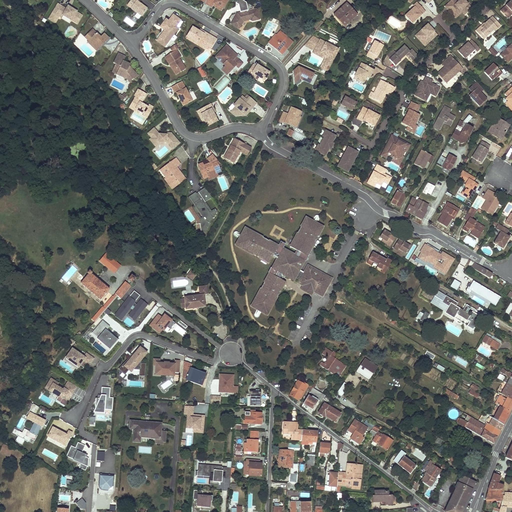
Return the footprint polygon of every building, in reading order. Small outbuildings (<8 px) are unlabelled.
[(142,4),(135,0),(130,0),(127,5),(141,16),(147,8),(143,5),(142,6),(141,5),(142,4)] [(211,0),(208,5),(212,8),(213,6),(215,3),(223,8),(228,0),(211,0)] [(454,0),(452,0),(445,6),(455,16),(462,9),(466,13),(472,8),(464,0),(460,0),(457,3),(454,0)] [(505,7),(500,11),(508,19),(511,14),(511,0),(506,5),(507,6),(505,7)] [(426,11),(417,2),(413,5),(414,6),(404,14),(412,23),(417,19),(416,19),(417,18),(418,18),(426,11)] [(223,8),(215,3),(213,6),(221,11),(223,8)] [(257,10),(248,12),(246,3),(238,5),(240,12),(237,13),(232,21),(240,26),(243,21),(250,20),(252,21),(260,19),(257,10)] [(333,15),(344,27),(358,15),(347,3),(333,15)] [(69,10),(66,8),(65,9),(62,7),(57,4),(51,14),(52,15),(49,19),(55,22),(57,18),(56,17),(57,15),(59,12),(63,14),(62,15),(63,15),(71,20),(71,19),(77,23),(82,15),(76,12),(76,11),(70,8),(69,10)] [(462,9),(455,16),(456,18),(462,12),(465,14),(466,13),(462,9)] [(180,19),(173,14),(168,20),(166,18),(160,26),(165,30),(159,38),(166,44),(179,28),(175,26),(180,19)] [(501,25),(493,16),(485,24),(485,25),(484,27),(482,25),(476,31),(480,34),(481,32),(486,37),(493,30),(494,31),(501,25)] [(437,34),(428,24),(418,33),(420,36),(418,38),(424,45),(432,38),(432,39),(437,34)] [(210,49),(216,39),(208,34),(207,35),(199,31),(192,27),(186,37),(187,37),(201,46),(204,41),(208,43),(206,46),(207,47),(210,49)] [(101,37),(93,29),(85,37),(89,41),(90,40),(94,44),(93,45),(97,50),(105,42),(106,42),(109,38),(104,33),(101,37)] [(293,42),(281,31),(277,35),(278,36),(275,40),(273,39),(269,44),(276,50),(277,49),(279,50),(278,51),(282,55),(293,42)] [(277,35),(276,34),(268,43),(269,44),(273,39),(275,40),(278,36),(277,35)] [(319,40),(313,36),(304,45),(314,51),(315,49),(328,57),(324,64),(322,63),(320,68),(327,72),(339,49),(320,39),(319,40)] [(201,46),(187,37),(186,38),(205,49),(207,47),(206,46),(208,43),(204,41),(201,46)] [(159,38),(157,40),(164,46),(166,44),(159,38)] [(89,41),(87,42),(96,51),(97,50),(93,45),(94,44),(90,40),(89,41)] [(468,42),(458,51),(465,58),(475,49),(477,52),(480,49),(472,40),(469,43),(468,42)] [(375,41),(366,56),(375,60),(383,45),(384,43),(380,41),(379,43),(375,41)] [(176,44),(170,48),(172,52),(164,57),(171,66),(172,65),(175,70),(176,69),(179,73),(186,68),(179,58),(181,57),(176,50),(178,48),(176,44)] [(511,45),(511,44),(500,55),(507,62),(511,58),(511,45)] [(237,56),(226,45),(215,56),(218,59),(219,60),(218,61),(222,66),(223,64),(225,66),(222,70),(227,74),(235,65),(238,68),(242,63),(237,59),(236,60),(234,59),(237,56)] [(410,51),(404,45),(389,59),(392,63),(398,58),(400,60),(406,55),(408,58),(409,57),(412,61),(418,56),(412,49),(410,51)] [(491,48),(488,51),(491,54),(493,56),(494,57),(497,54),(491,48)] [(314,51),(313,53),(325,59),(322,63),(324,64),(328,57),(315,49),(314,51)] [(393,50),(387,55),(390,58),(395,53),(393,50)] [(475,51),(467,58),(469,60),(477,53),(475,51)] [(126,56),(118,52),(113,61),(115,62),(113,67),(117,69),(115,73),(123,76),(124,78),(125,77),(129,81),(132,78),(133,79),(137,75),(129,65),(125,63),(126,62),(124,60),(126,56)] [(462,69),(451,56),(444,62),(447,65),(445,67),(440,71),(449,81),(462,69)] [(219,60),(218,59),(214,63),(222,70),(225,66),(223,64),(222,66),(218,61),(219,60)] [(374,69),(361,63),(354,76),(358,78),(358,80),(364,83),(367,77),(368,75),(371,76),(374,69)] [(269,72),(257,65),(256,67),(253,64),(247,74),(251,76),(253,73),(257,75),(265,80),(269,72)] [(172,65),(171,66),(176,75),(179,73),(176,69),(175,70),(172,65)] [(494,65),(491,67),(490,67),(484,73),(491,80),(495,77),(497,75),(499,76),(502,73),(494,65)] [(201,67),(197,69),(201,78),(206,76),(201,67)] [(314,74),(298,67),(293,72),(294,77),(294,83),(301,78),(310,82),(314,74)] [(440,71),(438,73),(439,75),(446,82),(447,83),(449,81),(440,71)] [(439,75),(436,78),(443,85),(446,82),(439,75)] [(423,82),(422,81),(416,91),(414,95),(423,99),(427,91),(430,93),(435,96),(440,88),(431,83),(432,81),(431,80),(426,77),(423,82)] [(395,87),(381,80),(371,97),(379,102),(384,93),(386,93),(390,96),(395,87)] [(192,101),(182,81),(171,87),(175,94),(176,93),(179,99),(180,98),(181,100),(180,100),(183,106),(192,101)] [(481,93),(484,90),(476,82),(473,85),(476,88),(469,96),(479,107),(487,99),(481,93)] [(146,94),(138,89),(134,96),(135,96),(129,107),(134,110),(136,109),(140,111),(143,113),(142,115),(147,118),(153,107),(148,105),(147,107),(141,103),(140,102),(141,100),(142,100),(146,94)] [(257,103),(249,96),(247,99),(245,97),(242,95),(234,105),(235,106),(232,110),(236,114),(241,114),(243,112),(244,114),(249,107),(251,109),(257,103)] [(335,96),(331,104),(335,106),(339,98),(335,96)] [(345,96),(340,104),(352,111),(357,102),(345,96)] [(296,101),(306,106),(308,101),(298,97),(296,101)] [(420,106),(411,101),(407,108),(409,109),(406,115),(407,115),(406,118),(404,118),(402,123),(407,126),(412,129),(415,124),(420,115),(416,113),(420,106)] [(211,104),(202,109),(204,113),(201,114),(203,118),(202,118),(204,123),(207,122),(209,125),(218,120),(215,116),(212,108),(213,108),(211,104)] [(364,105),(358,116),(363,119),(364,118),(375,124),(381,114),(364,105)] [(444,106),(434,125),(440,128),(443,122),(444,121),(450,125),(451,125),(455,117),(449,114),(451,110),(444,106)] [(241,114),(236,114),(232,110),(230,112),(235,116),(246,115),(251,109),(249,107),(244,114),(243,112),(241,114)] [(301,112),(291,107),(288,114),(283,112),(279,121),(284,123),(284,122),(285,120),(287,120),(286,122),(287,123),(295,127),(297,121),(296,121),(298,116),(299,117),(301,112)] [(502,138),(510,125),(499,119),(495,124),(493,123),(489,130),(493,133),(492,135),(498,138),(499,136),(502,138)] [(463,122),(461,127),(464,129),(461,134),(455,130),(452,136),(460,140),(463,142),(466,141),(473,128),(463,122)] [(412,129),(407,126),(406,129),(413,133),(417,126),(415,124),(412,129)] [(170,130),(162,137),(154,128),(146,134),(157,148),(165,141),(172,150),(180,143),(170,130)] [(289,129),(286,135),(291,137),(294,132),(289,129)] [(335,136),(325,131),(323,136),(324,136),(326,137),(325,140),(323,139),(320,144),(322,145),(321,147),(319,146),(318,145),(315,150),(325,155),(329,148),(330,149),(333,144),(331,143),(335,136)] [(406,143),(392,135),(381,155),(386,158),(388,155),(389,153),(390,153),(388,156),(391,157),(395,159),(402,157),(405,151),(403,150),(406,143)] [(248,146),(232,137),(228,145),(229,145),(228,148),(227,147),(222,156),(233,163),(240,151),(241,148),(246,150),(248,146)] [(481,163),(489,150),(488,150),(490,146),(482,141),(472,158),(473,159),(480,162),(481,163)] [(395,159),(391,157),(389,160),(399,166),(410,145),(406,143),(403,150),(405,151),(402,157),(395,159)] [(250,148),(248,146),(246,150),(241,148),(240,151),(246,155),(250,148)] [(358,152),(348,147),(345,152),(347,153),(346,155),(344,154),(341,160),(343,160),(342,162),(340,162),(338,166),(348,171),(350,167),(349,166),(350,164),(352,164),(354,159),(353,159),(354,156),(355,157),(358,152)] [(421,150),(414,164),(422,168),(426,161),(427,162),(431,155),(421,150)] [(203,162),(198,164),(203,177),(207,176),(207,178),(217,174),(216,173),(220,171),(217,163),(218,162),(213,155),(208,159),(209,161),(210,162),(204,164),(203,162)] [(441,156),(437,163),(443,167),(442,167),(449,171),(456,159),(449,155),(447,159),(441,156)] [(175,158),(160,170),(166,178),(171,185),(177,180),(180,183),(184,180),(179,173),(177,175),(176,173),(178,171),(179,170),(176,167),(180,164),(175,158)] [(386,169),(377,164),(367,182),(374,186),(376,183),(381,185),(383,181),(388,184),(391,177),(384,174),(386,169)] [(463,172),(458,179),(466,183),(466,187),(461,194),(468,198),(473,191),(474,192),(476,188),(477,184),(473,182),(473,178),(463,172)] [(166,178),(165,179),(172,189),(180,183),(177,180),(171,185),(166,178)] [(426,186),(423,193),(426,194),(427,193),(430,194),(433,189),(430,187),(426,186)] [(205,188),(199,192),(205,202),(212,197),(205,188)] [(488,189),(482,198),(486,201),(481,209),(491,216),(497,207),(495,206),(499,199),(495,197),(490,194),(492,191),(488,189)] [(395,205),(398,199),(402,201),(405,195),(402,193),(402,192),(399,190),(398,191),(397,192),(397,191),(391,202),(395,205)] [(204,217),(200,219),(202,238),(211,223),(210,222),(213,217),(214,218),(218,211),(216,208),(212,211),(210,212),(196,194),(196,192),(189,197),(196,206),(200,212),(204,217)] [(199,192),(196,194),(210,212),(212,211),(205,202),(199,192)] [(189,197),(188,198),(195,207),(196,206),(189,197)] [(417,200),(413,207),(409,205),(406,211),(422,220),(425,213),(424,213),(428,205),(417,199),(417,200)] [(441,213),(442,214),(447,206),(447,207),(449,203),(447,202),(441,213)] [(446,227),(452,218),(455,212),(457,213),(459,209),(449,203),(447,207),(447,206),(442,214),(438,222),(446,227)] [(471,208),(467,214),(472,217),(476,211),(471,208)] [(313,221),(306,217),(290,247),(297,250),(294,255),(283,248),(279,255),(274,253),(278,246),(245,228),(241,235),(240,237),(235,245),(269,263),(273,256),(277,259),(272,268),(278,272),(275,276),(269,273),(251,306),(258,310),(260,311),(267,315),(285,282),(279,278),(281,274),(287,277),(288,276),(294,280),(296,276),(301,278),(298,283),(303,286),(301,289),(311,295),(313,291),(322,296),(332,278),(308,265),(304,272),(299,270),(305,260),(298,257),(300,252),(307,256),(323,227),(315,223),(313,221)] [(478,228),(480,224),(471,219),(469,218),(467,221),(462,230),(467,232),(469,229),(470,230),(471,229),(473,230),(472,231),(470,234),(475,237),(477,234),(480,236),(483,231),(478,228)] [(498,223),(495,228),(501,231),(494,243),(503,249),(510,237),(506,235),(509,230),(498,223)] [(384,230),(379,237),(383,239),(386,241),(385,243),(390,246),(395,237),(384,230)] [(402,251),(406,253),(410,246),(398,239),(393,248),(398,251),(399,249),(402,251)] [(425,244),(420,252),(421,253),(418,258),(426,262),(427,261),(434,265),(433,267),(441,272),(442,270),(446,273),(449,267),(447,266),(452,258),(443,252),(441,255),(433,250),(434,250),(425,244)] [(373,252),(367,262),(371,265),(373,262),(378,265),(377,267),(381,270),(382,268),(386,270),(389,264),(385,261),(386,259),(373,252)] [(106,253),(99,261),(114,274),(121,266),(106,253)] [(474,263),(472,268),(490,279),(492,274),(474,263)] [(196,275),(191,270),(187,276),(192,280),(196,275)] [(100,300),(107,292),(110,289),(91,274),(92,273),(90,271),(88,273),(89,274),(81,283),(100,300)] [(461,283),(454,279),(450,286),(458,292),(460,288),(459,287),(461,283)] [(474,280),(470,287),(469,286),(466,290),(470,293),(472,291),(473,289),(492,301),(491,302),(496,305),(501,297),(474,280)] [(131,286),(125,282),(113,297),(115,299),(117,296),(121,299),(131,286)] [(208,294),(207,286),(198,287),(199,295),(184,297),(184,299),(185,308),(185,310),(205,307),(204,295),(208,294)] [(473,289),(472,291),(491,302),(492,301),(473,289)] [(134,291),(114,315),(121,320),(132,306),(135,308),(131,313),(137,317),(138,316),(138,317),(140,315),(139,314),(146,305),(140,301),(137,306),(134,303),(140,296),(134,291)] [(456,306),(458,303),(446,296),(442,302),(449,306),(446,311),(445,313),(454,318),(457,314),(469,322),(467,326),(473,330),(476,324),(475,324),(480,316),(472,312),(470,315),(468,313),(470,309),(466,306),(463,310),(456,306)] [(442,302),(441,301),(438,306),(446,311),(449,306),(442,302)] [(429,315),(420,311),(416,318),(424,322),(429,315)] [(158,315),(150,326),(159,333),(161,330),(163,331),(167,327),(170,329),(175,323),(167,317),(166,318),(163,316),(162,318),(158,315)] [(110,327),(103,321),(91,334),(109,351),(117,341),(106,331),(110,327)] [(187,326),(180,321),(178,323),(185,329),(187,326)] [(485,336),(481,343),(487,347),(488,345),(497,350),(502,342),(496,339),(495,341),(485,336)] [(285,339),(281,345),(286,348),(289,342),(285,339)] [(332,353),(333,351),(336,347),(328,341),(324,347),(326,348),(332,353)] [(146,353),(140,348),(138,350),(137,349),(131,355),(132,356),(130,358),(129,357),(118,369),(119,369),(119,374),(121,371),(125,375),(129,370),(130,371),(131,371),(132,369),(139,370),(139,376),(144,377),(145,364),(141,364),(141,359),(146,353)] [(326,348),(322,354),(328,358),(324,364),(321,362),(319,365),(324,368),(338,377),(346,366),(333,358),(336,353),(333,351),(332,353),(326,348)] [(72,349),(67,357),(80,366),(80,365),(84,367),(86,364),(89,366),(93,359),(86,354),(84,357),(72,349)] [(67,357),(66,359),(78,368),(80,366),(67,357)] [(160,359),(153,359),(153,365),(156,366),(155,372),(168,373),(168,375),(174,375),(174,372),(178,373),(179,360),(174,360),(174,364),(169,364),(169,363),(164,362),(164,363),(159,363),(160,359)] [(377,367),(364,359),(355,372),(368,380),(377,367)] [(189,371),(187,376),(186,377),(191,379),(190,381),(199,384),(201,385),(203,378),(204,379),(206,374),(200,371),(190,367),(189,371)] [(119,374),(118,378),(124,379),(130,371),(129,370),(125,375),(121,371),(119,374)] [(233,376),(219,375),(218,393),(238,394),(238,387),(232,387),(233,376)] [(59,383),(51,379),(46,386),(54,391),(53,393),(58,396),(62,399),(61,400),(66,403),(69,398),(68,397),(70,394),(71,395),(77,386),(68,381),(63,390),(57,386),(59,383)] [(298,400),(299,398),(301,399),(307,387),(312,389),(313,388),(311,386),(299,379),(290,395),(298,400)] [(342,396),(349,386),(344,382),(337,393),(342,396)] [(511,386),(507,384),(502,394),(508,397),(511,399),(511,386)] [(87,427),(94,427),(95,414),(100,415),(112,415),(113,398),(109,397),(110,388),(101,387),(101,395),(95,395),(94,417),(88,417),(87,427)] [(313,394),(311,397),(308,395),(304,402),(309,405),(308,406),(312,409),(318,399),(321,401),(322,400),(325,395),(314,388),(313,388),(312,389),(310,392),(313,394)] [(468,393),(477,398),(480,394),(471,389),(468,393)] [(250,391),(250,406),(260,406),(260,392),(255,392),(255,391),(250,391)] [(58,396),(56,400),(65,405),(66,403),(61,400),(62,399),(58,396)] [(221,397),(211,396),(210,404),(220,405),(221,397)] [(511,399),(508,397),(507,399),(500,396),(497,402),(493,399),(492,402),(500,406),(510,412),(511,408),(511,399)] [(324,403),(318,413),(324,417),(325,416),(336,422),(341,414),(324,403)] [(40,408),(33,404),(31,408),(38,412),(40,408)] [(194,407),(184,406),(184,415),(188,415),(187,428),(193,428),(193,432),(203,433),(205,416),(193,415),(194,407)] [(500,406),(494,419),(503,425),(506,419),(510,412),(500,406)] [(245,412),(245,424),(261,424),(262,413),(255,413),(255,411),(251,410),(250,412),(245,412)] [(27,430),(23,439),(28,442),(30,438),(34,441),(37,435),(36,435),(39,428),(41,426),(42,426),(45,421),(36,416),(30,413),(29,415),(27,418),(35,422),(29,432),(27,430)] [(502,428),(503,425),(494,419),(490,417),(489,416),(486,423),(487,423),(500,431),(502,428)] [(483,429),(485,426),(485,425),(471,417),(467,423),(465,421),(461,419),(458,424),(465,428),(494,444),(495,441),(497,437),(483,429)] [(354,420),(349,429),(354,432),(351,437),(360,443),(364,438),(362,437),(367,428),(354,420)] [(366,420),(364,423),(373,428),(374,426),(375,425),(366,420)] [(134,429),(133,441),(140,442),(140,437),(162,439),(163,431),(161,430),(162,423),(130,421),(130,429),(134,429)] [(284,423),(283,433),(291,434),(291,439),(301,440),(302,430),(298,430),(298,423),(292,422),(292,424),(284,423)] [(485,426),(483,429),(497,437),(499,434),(500,431),(487,423),(485,426)] [(374,426),(373,428),(370,433),(374,436),(376,432),(377,432),(379,429),(374,426)] [(18,431),(16,435),(23,439),(27,430),(24,429),(21,433),(18,431)] [(52,429),(47,438),(62,444),(64,440),(68,442),(72,433),(67,431),(66,435),(52,429)] [(302,430),(301,440),(301,441),(316,443),(318,432),(302,430)] [(257,452),(258,431),(251,431),(250,440),(246,440),(246,443),(244,443),(244,452),(257,452)] [(375,446),(377,443),(387,450),(393,441),(383,435),(381,438),(379,437),(380,434),(378,433),(371,444),(375,446)] [(76,448),(70,446),(66,459),(81,464),(79,468),(86,470),(90,457),(82,454),(85,445),(77,443),(76,448)] [(320,443),(319,456),(325,457),(325,453),(329,454),(330,444),(320,443)] [(3,444),(0,452),(10,457),(13,448),(3,444)] [(279,450),(278,467),(290,468),(289,482),(297,483),(298,464),(292,464),(293,451),(279,450)] [(410,474),(416,466),(404,456),(399,453),(393,461),(410,474)] [(250,460),(249,475),(261,476),(261,470),(260,470),(260,463),(260,461),(250,460)] [(428,472),(422,481),(430,486),(440,470),(433,465),(434,463),(430,461),(425,469),(428,472)] [(209,484),(217,485),(218,482),(218,477),(221,477),(222,471),(226,471),(225,478),(230,478),(231,468),(222,467),(222,466),(199,463),(198,464),(199,464),(198,471),(210,472),(210,476),(209,484)] [(338,472),(337,473),(337,485),(352,486),(358,487),(358,486),(360,487),(361,475),(358,474),(359,470),(355,469),(355,464),(347,464),(346,473),(338,472)] [(327,473),(327,486),(335,487),(334,489),(333,489),(332,491),(336,492),(337,487),(337,485),(337,473),(327,473)] [(503,490),(504,485),(498,483),(500,476),(499,475),(496,474),(494,474),(488,490),(503,490)] [(114,476),(99,475),(98,484),(99,488),(100,489),(103,490),(108,491),(109,488),(110,487),(113,486),(114,476)] [(445,511),(459,511),(462,507),(468,494),(472,485),(474,481),(462,475),(459,480),(460,480),(456,488),(445,511)] [(288,482),(288,490),(296,490),(297,483),(289,482),(288,482)] [(193,499),(197,500),(197,504),(201,504),(201,506),(210,507),(211,501),(212,501),(213,496),(203,495),(203,491),(193,490),(193,499)] [(502,502),(502,498),(502,496),(503,490),(488,490),(486,495),(485,499),(496,499),(496,502),(502,502)] [(373,495),(373,502),(385,502),(392,501),(394,501),(394,500),(395,499),(395,498),(394,497),(393,496),(392,496),(392,495),(388,495),(388,491),(383,492),(383,491),(375,491),(375,495),(373,495)] [(505,511),(506,507),(511,508),(511,496),(505,496),(502,496),(502,498),(502,502),(499,510),(498,511),(505,511)] [(290,502),(289,511),(310,511),(311,502),(290,502)]
